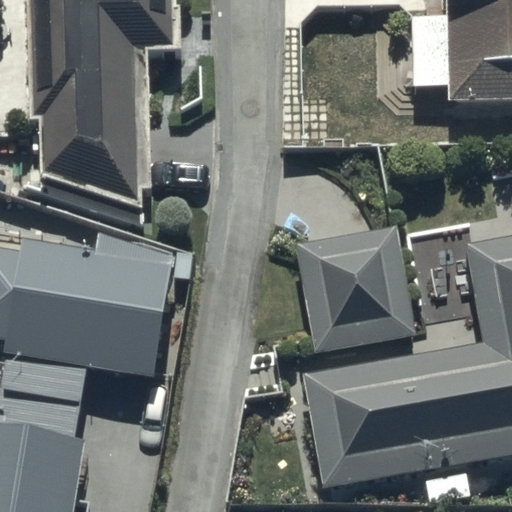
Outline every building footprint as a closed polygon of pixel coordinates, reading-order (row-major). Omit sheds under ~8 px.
[(26,190),(133,224),(130,69),(159,68),(157,0),(12,0),(15,132),(25,132),(26,190)] [(511,0),(421,0),(422,28),(396,29),(397,101),(435,100),(435,116),(511,115),(511,0)] [(283,258),(301,364),(405,347),(387,240),(283,258)] [(287,389),(310,502),(511,462),(511,244),(454,256),(473,353),(287,389)] [(3,269),(0,267),(0,511),(67,511),(77,461),(59,457),(74,382),(137,395),(159,281),(7,251),(3,269)]
